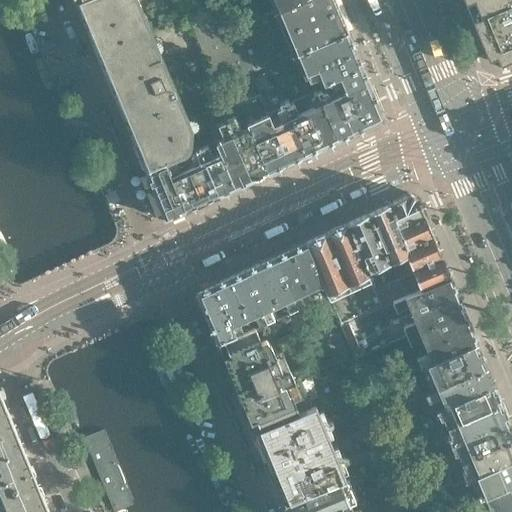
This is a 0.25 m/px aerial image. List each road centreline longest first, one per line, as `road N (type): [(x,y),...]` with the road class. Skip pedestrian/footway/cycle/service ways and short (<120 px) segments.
road 1 (tertiary): [(154,258),(433,135)]
road 2 (tertiary): [(164,280),(441,155)]
road 3 (residential): [(154,258),(41,0)]
road 4 (residential): [(262,511),(164,280)]
road 5 (residential): [(5,334),(76,511)]
road 6 (tertiary): [(441,155),(511,319)]
road 7 (tertiary): [(374,0),(433,135)]
road 8 (tertiary): [(472,118),(418,0)]
